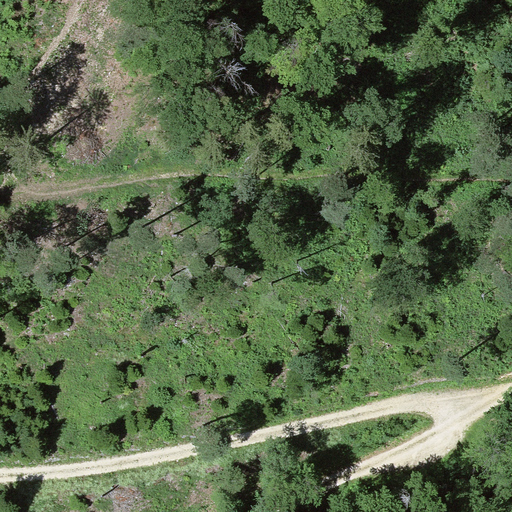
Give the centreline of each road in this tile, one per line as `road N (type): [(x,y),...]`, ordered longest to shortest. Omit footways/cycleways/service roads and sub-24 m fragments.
road 1 (track): [(489,396),(424,398),(128,468),(0,474)]
road 2 (track): [(511,389),(282,511)]
